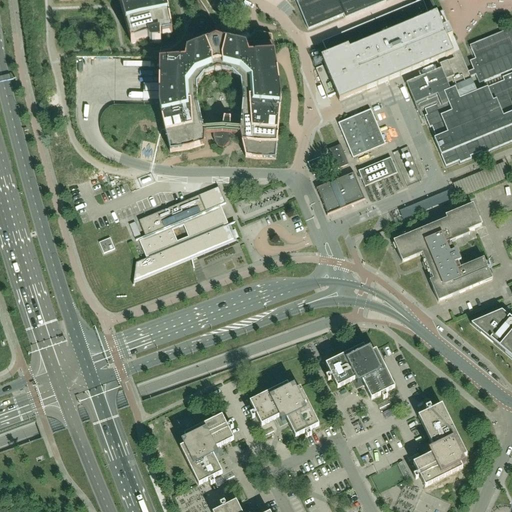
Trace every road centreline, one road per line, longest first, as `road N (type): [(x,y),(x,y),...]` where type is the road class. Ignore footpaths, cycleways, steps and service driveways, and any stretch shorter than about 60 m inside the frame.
road 1 (primary): [(84,359),(0,65)]
road 2 (tertiary): [(338,283),(258,296),(84,359)]
road 3 (tertiary): [(93,384),(342,300)]
road 4 (primary): [(0,187),(54,371)]
road 5 (unclassified): [(291,511),(275,482),(278,469),(331,444),(343,446),(369,511)]
road 6 (primary): [(141,511),(93,384)]
road 7 (tertiary): [(511,403),(409,321)]
road 8 (primary): [(62,396),(110,511)]
